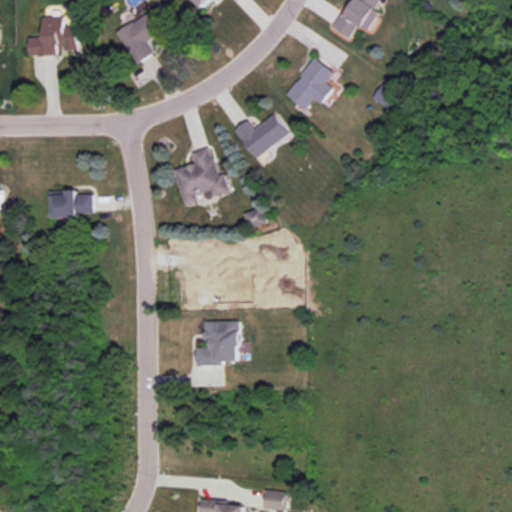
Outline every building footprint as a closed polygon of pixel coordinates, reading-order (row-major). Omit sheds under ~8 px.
[(196,0),(206,10),(216,0),(196,0)] [(370,31),(388,3),(383,0),(353,0),(336,28),(353,39),(361,25),(370,31)] [(157,54),(150,42),(179,24),(167,4),(121,32),(141,65),(157,54)] [(33,56),(82,54),(81,27),(69,27),(69,17),(47,17),(48,37),(32,38),(33,56)] [(329,84),(337,73),(319,58),(289,95),(308,110),(318,98),(325,104),(336,90),(329,84)] [(399,94),(383,84),(374,97),(390,108),(399,94)] [(259,130),(252,121),(239,131),(260,159),(294,133),(279,114),(259,130)] [(189,207),(230,196),(217,148),(196,154),(199,166),(179,171),(189,207)] [(0,191),(0,215),(9,215),(9,191),(0,191)] [(56,218),(97,218),(97,194),(56,194),(56,218)] [(268,223),(264,208),(245,212),(249,228),(268,223)] [(200,364),(244,364),(244,321),(210,322),(210,347),(200,347),(200,364)] [(290,491),(268,491),(268,509),(290,509),(290,491)] [(247,511),(248,502),(205,501),(204,511),(247,511)]
